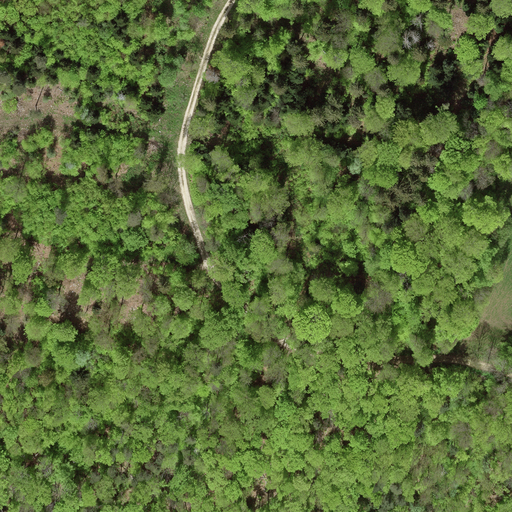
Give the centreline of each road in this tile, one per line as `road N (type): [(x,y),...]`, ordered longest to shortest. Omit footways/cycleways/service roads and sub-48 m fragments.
road 1 (track): [(511,372),(322,353),(279,339),(210,270),(181,157)]
road 2 (track): [(230,0),(189,108),(181,157)]
